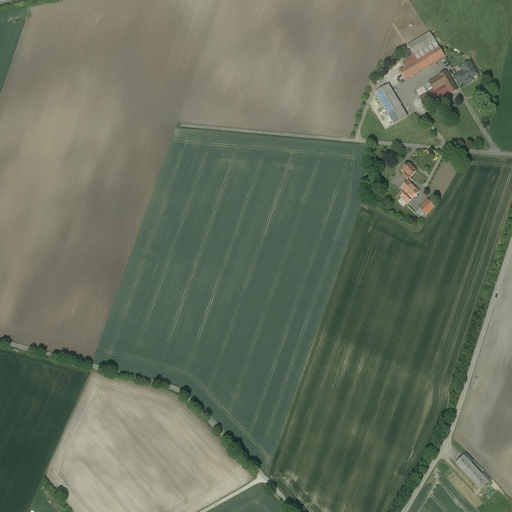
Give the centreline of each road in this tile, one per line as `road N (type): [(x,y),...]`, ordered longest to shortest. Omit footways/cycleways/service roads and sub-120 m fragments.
road 1 (unclassified): [(0,337),(176,386),(299,511)]
road 2 (unclassified): [(511,155),(171,125)]
road 3 (unclassified): [(511,239),(457,415),(404,511)]
